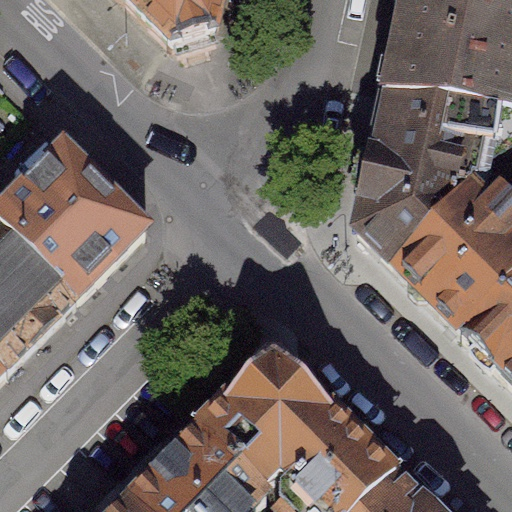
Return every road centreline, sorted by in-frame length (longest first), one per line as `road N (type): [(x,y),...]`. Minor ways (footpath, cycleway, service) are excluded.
road 1 (residential): [(0,1),(257,253)]
road 2 (residential): [(257,253),(0,504)]
road 3 (residential): [(257,253),(511,501)]
road 4 (residential): [(314,0),(257,253)]
